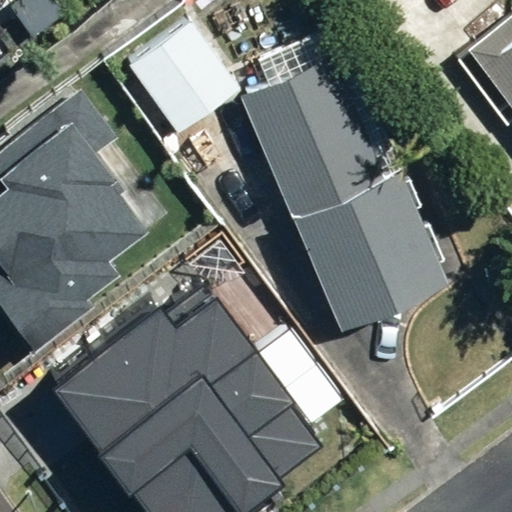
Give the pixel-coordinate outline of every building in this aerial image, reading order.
[(511,8),(475,36),(511,85),(511,8)] [(190,9),(129,53),(180,126),(242,82),(190,9)] [(338,42),(248,81),(349,311),(461,263),(411,149),(389,159),(338,42)] [(114,137),(78,89),(0,146),(0,300),(35,348),(127,281),(112,260),(148,234),(90,155),(114,137)] [(245,511),(327,452),(218,303),(177,333),(165,317),(62,392),(149,511),(245,511)]
